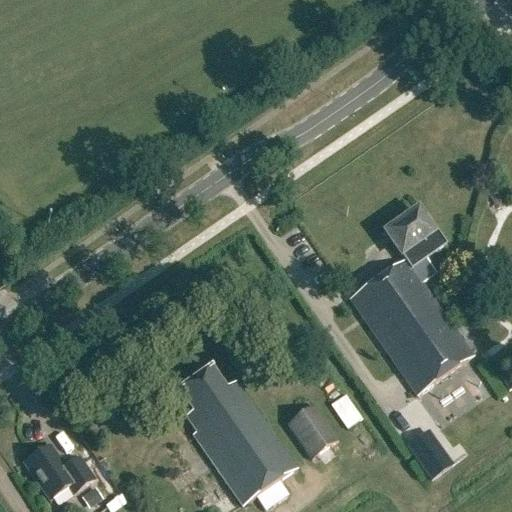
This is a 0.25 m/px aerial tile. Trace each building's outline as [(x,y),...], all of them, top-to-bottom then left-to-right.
[(426,263),(446,249),(436,234),(432,237),(417,215),(413,218),(410,217),(405,221),(404,224),(398,229),(394,228),(389,232),(388,235),(385,237),(405,266),(350,304),(417,400),(473,360),(421,286),(436,276),(426,263)] [(178,395),(192,416),(185,421),(196,436),(192,439),(242,511),(297,473),(236,385),(225,393),(211,372),(178,395)] [(289,432),(313,467),(340,448),(316,414),(289,432)] [(428,436),(408,451),(431,484),(451,470),(428,436)] [(26,463),(26,466),(23,468),(49,505),(68,492),(72,498),(94,484),(78,462),(64,471),(50,450),(35,460),(33,458),(26,463)]
